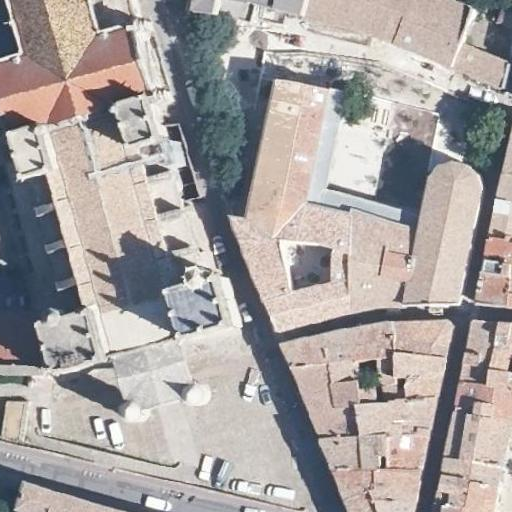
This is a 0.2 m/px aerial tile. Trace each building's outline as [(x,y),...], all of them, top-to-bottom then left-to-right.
[(0,0),(0,111),(10,141),(9,163),(9,166),(5,170),(32,276),(37,276),(36,292),(35,310),(52,311),(68,369),(69,373),(120,359),(119,356),(122,355),(135,403),(132,404),(130,407),(128,410),(128,413),(128,416),(129,419),(132,422),(134,424),(137,425),(141,425),(144,424),(147,423),(149,420),(151,417),(151,414),(151,411),(170,405),(194,399),(195,401),(197,403),(200,405),(203,406),(206,407),(210,406),(213,404),(215,402),(216,399),(217,395),(217,392),(215,389),(213,386),(210,384),(207,383),(204,383),(203,383),(191,336),(195,335),(195,337),(246,324),(233,277),(224,280),(223,275),(216,271),(209,273),(205,259),(212,257),(210,249),(203,251),(196,229),(193,214),(199,213),(197,206),(191,208),(162,105),(178,101),(176,92),(166,94),(149,30),(158,27),(156,19),(147,22),(140,0),(0,0)] [(237,0),(258,4),(307,15),(310,0),(197,0),(196,10),(223,14),(225,0),(237,0)] [(254,20),(258,4),(237,0),(225,0),(223,14),(254,20)] [(508,84),(511,70),(511,60),(464,40),(477,6),(477,5),(464,0),(310,0),(307,15),(307,18),(364,32),(377,35),(396,42),(417,51),(435,59),(446,63),(459,68),(507,90),(508,84)] [(511,24),(511,0),(504,0),(500,20),(511,24)] [(485,200),(488,186),(483,171),(473,162),(460,159),(447,163),(441,170),(436,176),(428,214),(331,187),(351,87),(345,85),(344,89),(280,77),(272,113),(250,216),(235,213),(264,285),(283,329),(355,308),(399,304),(405,304),(464,304),(485,200)] [(0,162),(9,163),(10,141),(0,111),(0,368),(69,371),(68,369),(57,329),(56,325),(52,311),(35,310),(36,292),(0,290),(0,162)] [(496,235),(511,237),(511,172),(510,172),(506,189),(503,202),(496,235)] [(511,237),(496,235),(494,246),(483,302),(511,305),(511,304),(511,237)] [(470,349),(464,379),(491,383),(501,321),(486,320),(476,319),(470,349)] [(293,356),(297,367),(332,359),(337,382),(361,377),(361,385),(378,383),(382,379),(388,382),(400,382),(398,351),(397,351),(397,321),(341,330),(312,338),(288,344),(293,356)] [(361,385),(363,400),(363,402),(399,401),(399,396),(441,396),(447,366),(455,326),(455,325),(455,324),(455,323),(454,323),(453,322),(452,321),(451,321),(450,321),(424,321),(398,321),(397,321),(397,351),(398,351),(400,382),(388,382),(382,379),(378,383),(361,385)] [(511,322),(501,321),(491,383),(511,386),(511,369),(511,357),(511,322)] [(362,401),(363,400),(361,385),(361,377),(337,382),(332,359),(297,367),(313,409),(325,438),(364,435),(361,402),(361,401),(362,401)] [(462,389),(458,410),(511,418),(511,386),(491,383),(464,379),(462,389)] [(363,402),(363,400),(362,401),(361,401),(361,402),(364,435),(382,434),(406,433),(426,433),(433,433),(438,410),(441,396),(399,396),(399,401),(363,402)] [(25,446),(32,404),(10,402),(4,441),(25,446)] [(511,418),(458,410),(454,433),(449,456),(461,457),(463,456),(485,459),(489,459),(495,460),(508,462),(511,444),(511,418)] [(406,433),(382,434),(384,467),(426,468),(429,449),(433,433),(426,433),(406,433)] [(382,434),(364,435),(325,438),(328,447),(336,466),(384,467),(382,434)] [(461,457),(449,456),(444,483),(440,504),(466,508),(466,504),(469,504),(474,480),(504,485),(506,473),(508,462),(495,460),(489,459),(485,459),(463,456),(461,457)] [(422,484),(426,468),(384,467),(336,466),(341,479),(348,498),(379,498),(420,497),(422,484)] [(466,508),(440,504),(439,511),(438,511),(498,511),(500,507),(504,485),(474,480),(469,504),(466,504),(466,508)] [(29,481),(26,481),(17,511),(129,511),(95,503),(58,490),(29,481)] [(416,511),(417,509),(420,497),(379,498),(382,511),(416,511)] [(382,511),(379,498),(348,498),(354,511),(353,511),(382,511)]
